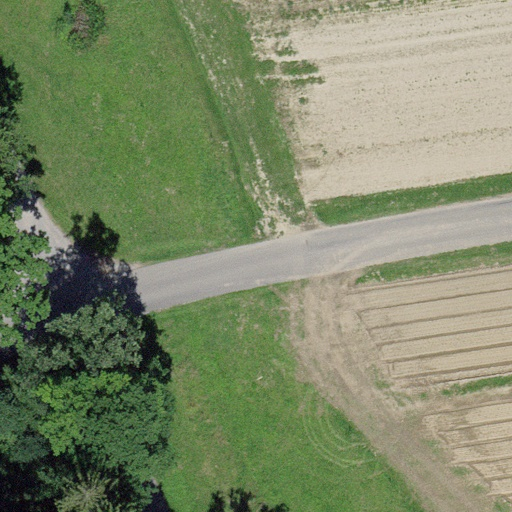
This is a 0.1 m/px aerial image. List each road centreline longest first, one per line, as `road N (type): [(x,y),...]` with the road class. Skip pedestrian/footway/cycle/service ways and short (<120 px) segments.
road 1 (unclassified): [(511,240),(61,310),(0,345)]
road 2 (track): [(0,127),(61,310),(148,511)]
